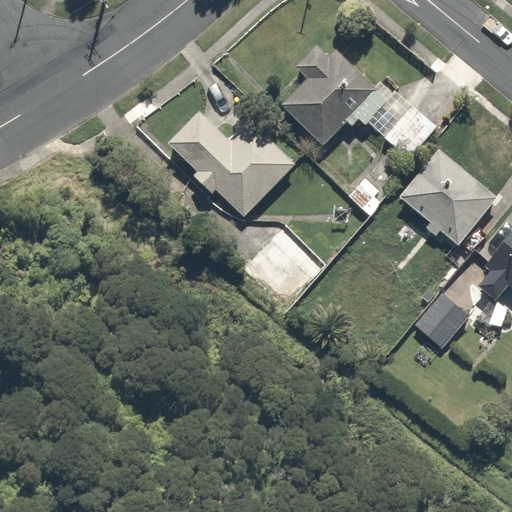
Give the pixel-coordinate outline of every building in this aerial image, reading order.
[(298,73),(271,104),(317,143),(339,118),(352,130),(360,121),(383,93),(325,44),(317,53),(307,43),(288,65),(298,73)] [(383,93),(360,121),(385,143),(379,149),(398,165),(427,131),(383,93)] [(235,214),(289,158),(241,112),(218,137),(190,110),(160,141),(187,166),(179,174),(200,194),(207,187),(235,214)] [(486,195),(429,147),(388,197),(445,244),(486,195)] [(376,194),(355,174),(338,192),(359,212),(376,194)] [(484,295),(494,281),(511,294),(511,218),(500,209),(466,252),(483,265),(469,283),(484,295)] [(297,238),(272,215),(230,261),(280,306),(335,245),(310,223),(297,238)] [(454,262),(431,245),(408,275),(430,292),(454,262)] [(461,315),(430,292),(406,325),(436,348),(461,315)]
